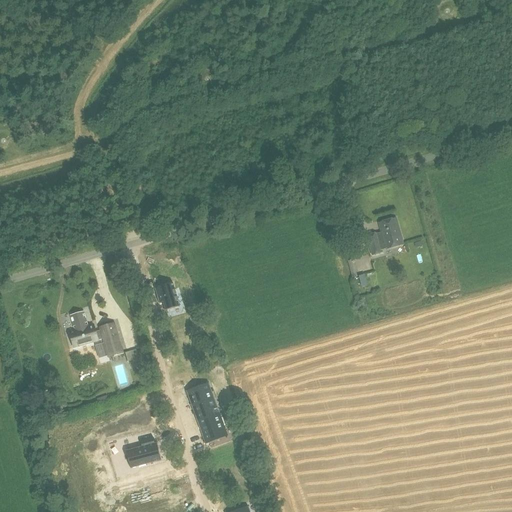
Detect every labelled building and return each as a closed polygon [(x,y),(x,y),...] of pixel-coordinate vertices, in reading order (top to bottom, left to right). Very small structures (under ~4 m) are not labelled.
[(395,218),(379,223),(381,233),(376,234),(375,233),(367,236),(372,255),(382,252),(381,250),(386,248),(386,249),(403,245),(395,218)] [(396,257),(406,254),(404,248),(394,251),(396,257)] [(367,285),(364,274),(359,276),(360,280),(355,282),(358,293),(363,291),(362,287),(367,285)] [(158,288),(155,289),(159,303),(163,302),(165,311),(180,306),(173,283),(158,287),(158,288)] [(102,340),(107,358),(121,354),(113,324),(98,328),(99,331),(94,333),(93,326),(87,328),(83,313),(69,317),(73,332),(68,334),(72,349),(102,340)] [(203,385),(186,391),(192,407),(214,399),(211,389),(205,391),(203,385)] [(214,399),(192,407),(197,422),(215,415),(214,415),(212,410),(217,408),(214,399)] [(215,415),(197,422),(205,444),(218,439),(216,433),(225,429),(219,413),(214,415),(215,415)] [(75,429),(59,437),(61,441),(56,444),(58,449),(79,439),(75,429)] [(142,446),(127,450),(130,461),(136,460),(138,467),(160,461),(156,443),(154,443),(152,437),(140,440),(142,446)] [(64,491),(72,490),(70,464),(62,465),(64,491)]
